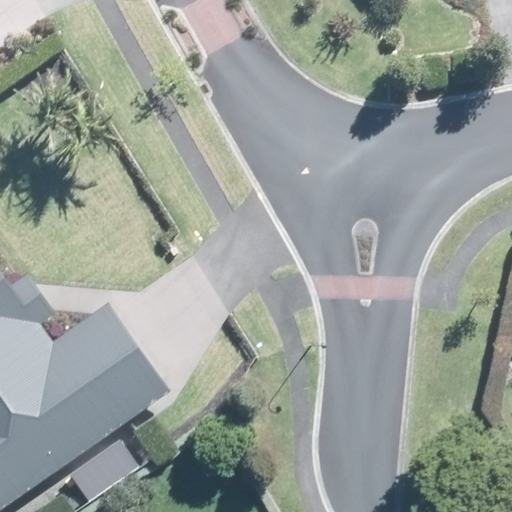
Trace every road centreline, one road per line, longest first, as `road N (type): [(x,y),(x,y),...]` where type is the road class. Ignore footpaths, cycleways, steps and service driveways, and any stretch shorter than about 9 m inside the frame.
road 1 (residential): [(381,511),(361,437),(366,294),(351,175)]
road 2 (residential): [(203,0),(351,175)]
road 3 (residential): [(351,175),(511,145)]
